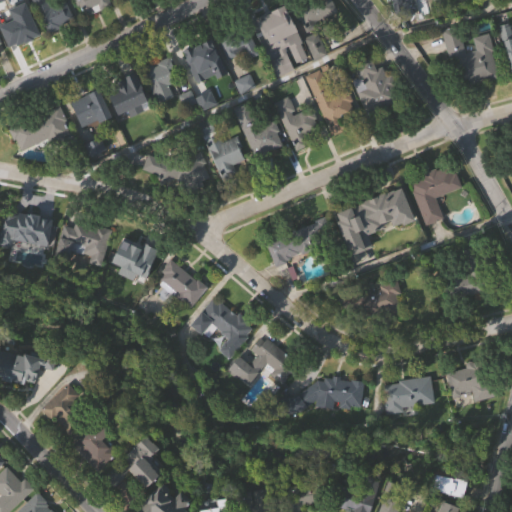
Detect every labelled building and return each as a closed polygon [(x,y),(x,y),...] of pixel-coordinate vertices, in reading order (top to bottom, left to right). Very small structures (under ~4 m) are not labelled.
[(50,0),(53,5),(65,0),(74,19),(60,25),(61,27),(47,34),(30,0),(50,0)] [(108,0),(111,5),(86,17),(77,0),(108,0)] [(147,17),(139,0),(125,0),(111,6),(121,29),(147,17)] [(150,0),(155,10),(177,0),(150,0)] [(332,0),(338,12),(318,21),(320,26),(307,33),(291,0),(332,0)] [(402,0),(403,3),(406,1),(416,14),(404,23),(402,22),(396,26),(388,16),(394,12),(394,10),(390,0),(402,0)] [(449,0),(451,4),(437,8),(434,0),(449,0)] [(0,3),(2,3),(11,24),(28,16),(38,39),(13,50),(7,33),(3,34),(0,27),(0,3)] [(283,54),(272,59),(257,28),(269,22),(264,11),(282,3),(296,33),(285,38),(289,47),(282,50),(283,54)] [(105,12),(87,17),(83,4),(70,8),(82,46),(112,36),(105,12)] [(31,20),(48,61),(76,50),(67,27),(52,33),(44,15),(31,20)] [(307,58),(340,43),(330,22),(297,37),(307,58)] [(458,25),(466,53),(478,50),(474,37),(489,33),(494,51),(492,52),(500,78),(458,88),(441,30),(458,25)] [(10,78),(42,64),(28,30),(10,38),(15,49),(1,55),(10,78)] [(250,32),(260,54),(248,59),(245,51),(227,59),(221,44),(250,32)] [(258,47),(271,75),(279,72),(282,79),(294,73),(292,68),(300,65),(287,34),(258,47)] [(209,38),(220,60),(209,65),(208,63),(195,70),(194,68),(190,70),(181,52),(194,46),(197,51),(202,48),(200,43),(209,38)] [(511,58),(511,52),(501,54),(511,101),(511,100),(511,58)] [(490,62),(474,66),(477,79),(466,82),(459,55),(444,58),(459,116),(501,106),(490,62)] [(170,58),(177,72),(171,74),(175,82),(169,85),(174,97),(161,103),(156,93),(154,93),(143,69),(153,64),(155,67),(158,65),(157,62),(169,56),(170,58)] [(376,68),(377,69),(383,66),(387,77),(392,74),(397,85),(395,87),(401,100),(386,107),(387,110),(381,113),(382,115),(372,120),(365,103),(363,104),(353,81),(359,79),(353,65),(371,57),(376,68)] [(260,83),(251,59),(222,71),(229,89),(245,82),(248,88),(260,83)] [(216,103),(218,107),(228,103),(213,68),(184,80),(196,110),(216,103)] [(325,82),(330,80),(334,89),(330,91),(333,97),(348,90),(353,101),(350,102),(356,116),(343,121),(346,128),(332,136),(305,76),(320,70),(325,82)] [(146,112),(130,119),(127,114),(120,118),(109,95),(126,87),(122,78),(135,71),(147,96),(144,97),(145,102),(142,103),(146,112)] [(176,126),(171,114),(181,110),(171,87),(145,97),(159,132),(176,126)] [(354,110),(369,144),(394,133),(386,115),(392,112),(384,95),(378,98),(373,87),(355,94),(360,107),(354,110)] [(110,119),(100,123),(98,119),(81,127),(69,103),(98,88),(110,113),(108,114),(110,119)] [(292,112),(293,116),(312,107),(317,118),(313,120),(318,129),(304,135),(307,146),(296,151),(274,103),(289,96),(296,111),(292,112)] [(306,105),(334,165),(349,158),(344,147),(358,140),(347,117),(333,123),(322,98),(306,105)] [(129,140),(132,146),(146,140),(143,133),(150,130),(138,101),(122,107),(126,116),(111,123),(119,144),(129,140)] [(248,103),(257,123),(272,115),(280,132),(277,133),(284,146),(256,159),(234,110),(248,103)] [(70,133),(49,143),(47,139),(21,152),(16,140),(14,141),(9,131),(59,106),(67,121),(65,122),(70,133)] [(83,158),(113,145),(102,118),(72,130),(83,158)] [(180,124),(185,137),(198,132),(193,119),(180,124)] [(197,125),(202,139),(218,134),(213,120),(197,125)] [(314,173),(311,164),(322,159),(313,136),(297,143),(291,126),(276,131),(296,180),(314,173)] [(285,175),(276,150),(259,156),(250,132),(237,137),(254,186),(285,175)] [(219,134),(222,142),(236,136),(242,147),(239,149),(245,160),(234,165),(237,173),(224,180),(205,141),(219,134)] [(21,179),(49,168),(51,174),(71,166),(66,153),(69,152),(63,136),(12,156),(21,179)] [(201,151),(206,163),(204,165),(210,178),(184,191),(178,178),(162,186),(156,174),(142,169),(148,154),(165,162),(180,155),(182,160),(201,151)] [(224,171),(221,165),(208,170),(223,208),(237,202),(234,195),(248,189),(238,166),(224,171)] [(91,186),(107,179),(102,166),(86,173),(91,186)] [(451,166),(454,173),(456,172),(462,187),(436,198),(444,219),(426,226),(412,192),(414,192),(410,183),(425,177),(424,174),(437,168),(438,171),(451,166)] [(144,199),(158,203),(161,210),(168,211),(178,207),(182,218),(198,212),(211,207),(206,194),(207,191),(204,183),(196,181),(177,189),(148,182),(144,199)] [(399,186),(409,211),(398,215),(395,207),(373,216),(374,218),(359,224),(365,239),(352,244),(338,210),(399,186)] [(445,247),(437,227),(462,217),(452,194),(410,211),(428,254),(445,247)] [(47,216),(47,219),(54,220),(50,240),(42,239),(41,242),(28,240),(29,236),(0,231),(0,226),(3,213),(12,215),(12,213),(30,216),(31,213),(47,216)] [(351,285),(374,277),(369,263),(390,256),(391,258),(415,249),(404,217),(336,241),(351,285)] [(76,223),(112,235),(101,268),(89,264),(91,257),(83,254),(77,254),(72,251),(69,261),(53,256),(64,225),(73,229),(75,223),(76,223)] [(315,250),(303,256),(301,251),(298,252),(286,259),(288,263),(276,268),(265,243),(309,224),(318,244),(313,246),(315,250)] [(26,251),(20,267),(1,260),(7,245),(26,251)] [(156,264),(140,288),(129,281),(133,275),(118,265),(130,246),(156,264)] [(57,283),(72,287),(73,280),(92,286),(91,292),(103,295),(112,263),(66,251),(57,283)] [(185,272),(198,282),(199,280),(209,288),(192,307),(184,300),(182,302),(160,284),(163,282),(160,279),(164,274),(162,272),(171,259),(185,272)] [(276,294),(315,282),(308,261),(269,273),(276,294)] [(114,291),(123,295),(120,303),(136,309),(139,304),(148,307),(160,278),(144,271),(142,277),(123,269),(114,291)] [(453,270),(455,278),(479,271),(485,291),(443,304),(435,275),(453,270)] [(396,281),(400,292),(396,294),(403,315),(391,318),(388,310),(371,316),(368,308),(351,313),(346,298),(366,292),(364,286),(379,282),(380,286),(396,281)] [(209,316),(174,290),(158,310),(193,337),(209,316)] [(213,299),(219,303),(220,302),(237,316),(239,313),(249,322),(247,325),(252,329),(239,344),(212,323),(202,335),(190,326),(213,299)] [(344,321),(343,340),(397,344),(399,313),(382,312),(381,324),(344,321)] [(192,354),(210,368),(218,358),(230,367),(220,379),(231,388),(255,357),(215,326),(192,354)] [(260,338),(265,342),(267,339),(299,365),(283,385),(271,375),(275,370),(267,364),(249,386),(237,376),(247,363),(249,365),(257,356),(250,350),(260,338)] [(0,345),(2,345),(1,349),(19,354),(20,352),(26,354),(27,352),(31,353),(32,349),(45,353),(47,347),(60,351),(54,370),(42,366),(35,382),(27,379),(25,383),(12,380),(11,382),(0,379),(0,345)] [(478,364),(479,366),(490,363),(498,397),(475,403),(472,390),(461,393),(462,397),(453,399),(447,374),(467,369),(467,364),(469,363),(474,362),(478,364)] [(230,398),(252,414),(264,397),(285,412),(300,392),(264,364),(252,379),(258,384),(251,393),(240,385),(230,398)] [(41,396),(55,400),(58,391),(0,375),(0,407),(26,415),(28,409),(37,412),(41,396)] [(357,381),(375,384),(372,405),(362,404),(362,408),(352,407),(351,411),(340,409),(341,403),(335,403),(334,406),(322,404),(322,401),(318,401),(300,414),(269,418),(268,408),(278,406),(280,400),(298,397),(318,381),(324,382),(325,378),(333,379),(333,376),(341,377),(340,380),(351,382),(352,376),(358,377),(357,381)] [(401,415),(387,416),(383,386),(400,383),(399,381),(431,376),(435,404),(400,409),(401,415)] [(116,394),(70,436),(55,419),(51,422),(41,410),(69,384),(78,394),(83,390),(89,397),(105,382),(116,394)] [(486,395),(449,399),(452,424),(473,422),(474,428),(489,426),(486,395)] [(366,411),(326,406),(324,421),(287,416),(285,439),(313,443),(315,428),(341,432),(341,437),(352,439),(352,435),(363,436),(366,411)] [(383,412),(387,443),(405,441),(404,437),(435,433),(432,406),(383,412)] [(120,452),(99,471),(73,445),(100,420),(109,429),(107,431),(110,434),(106,439),(120,452)] [(157,449),(150,456),(164,470),(148,486),(130,469),(114,487),(104,476),(114,466),(112,464),(125,452),(126,453),(147,433),(160,446),(157,449)] [(108,464),(97,453),(74,474),(98,500),(118,482),(105,467),(108,464)] [(143,511),(153,511),(164,501),(151,488),(161,479),(147,465),(122,489),(143,511)] [(0,472),(7,466),(21,481),(25,477),(35,487),(7,511),(0,511),(0,495),(1,495),(0,493),(0,472)] [(438,473),(468,481),(464,496),(434,489),(437,478),(435,478),(436,474),(438,474),(438,473)] [(383,479),(380,490),(378,489),(373,501),(376,505),(373,511),(348,511),(350,509),(331,502),(337,482),(339,483),(341,479),(372,475),(383,479)] [(169,509),(172,511),(142,511),(167,479),(179,488),(166,506),(169,509)] [(301,505),(302,511),(304,511),(279,511),(277,487),(321,481),(324,502),(301,505)] [(380,511),(387,495),(383,493),(388,481),(408,488),(398,511),(380,511)] [(271,488),(274,511),(238,511),(236,493),(251,490),(253,501),(255,501),(254,490),(271,488)] [(47,506),(53,511),(15,511),(38,491),(46,501),(45,502),(48,504),(47,506)] [(196,511),(196,510),(213,508),(213,506),(218,505),(217,497),(232,496),(233,511),(196,511)] [(458,511),(457,511),(438,511),(443,500),(460,506),(458,511)]
